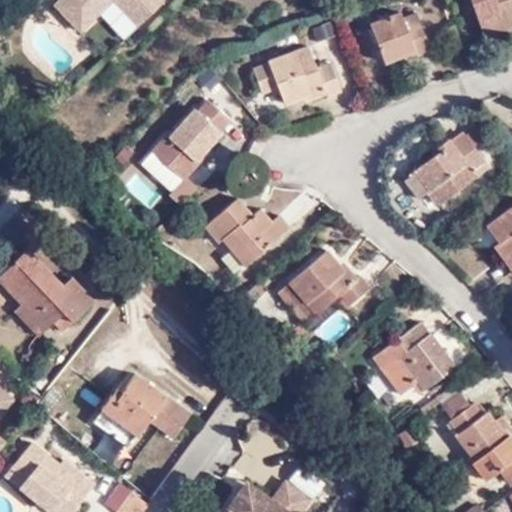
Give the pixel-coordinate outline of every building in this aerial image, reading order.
[(116,1),(140,26),(164,5),(168,2),(165,0),(62,0),(58,5),(83,33),(116,1)] [(511,0),(474,0),(488,39),(509,32),(507,24),(511,21),(511,0)] [(434,50),(425,22),(410,27),(407,19),(405,12),(375,23),(389,61),(412,54),(414,58),(434,50)] [(410,27),(425,22),(422,13),(407,19),(410,27)] [(317,22),(302,27),(307,41),(322,36),(317,22)] [(27,48),(64,74),(77,56),(40,30),(27,48)] [(333,96),(346,91),(339,63),(324,68),(317,51),(263,67),(271,94),(287,89),(289,97),(316,87),(318,94),(332,91),(333,96)] [(222,125),(231,115),(215,99),(205,110),(203,108),(180,132),(177,130),(160,147),(191,177),(212,156),(206,150),(226,129),(222,125)] [(422,200),(475,156),(451,129),(435,140),(429,134),(416,143),(422,151),(391,174),(406,196),(413,189),(422,200)] [(223,196),(218,201),(231,217),(237,212),(223,196)] [(499,270),(511,260),(511,202),(508,197),(476,222),(482,231),(475,238),(499,270)] [(208,235),(218,248),(229,262),(231,265),(275,232),(262,215),(256,220),(245,207),(237,212),(231,217),(218,201),(189,223),(203,239),(208,235)] [(148,221),(135,230),(146,242),(158,232),(148,221)] [(0,284),(11,297),(35,328),(53,314),(59,322),(82,305),(59,276),(48,283),(21,248),(0,264),(0,284)] [(229,262),(218,248),(206,255),(218,269),(229,262)] [(275,282),(302,314),(321,297),(333,309),(359,286),(347,274),(345,276),(330,260),(327,263),(314,248),(275,282)] [(292,323),(302,314),(275,282),(264,291),(292,323)] [(25,335),(35,328),(11,297),(1,305),(25,335)] [(415,391),(449,366),(438,352),(433,356),(417,336),(423,332),(414,318),(365,355),(392,394),(409,383),(415,391)] [(102,409),(139,436),(150,420),(175,438),(194,412),(141,372),(125,392),(118,387),(102,409)] [(0,452),(7,444),(0,437),(0,412),(12,397),(0,388),(0,452)] [(413,414),(442,393),(438,388),(410,407),(413,414)] [(431,402),(442,418),(461,405),(450,388),(431,402)] [(475,481),(488,472),(511,455),(511,454),(511,450),(501,434),(496,438),(478,410),(473,414),(465,402),(461,405),(442,418),(441,419),(448,432),(446,434),(465,462),(463,465),(475,481)] [(129,448),(139,436),(102,409),(94,421),(129,448)] [(47,511),(74,511),(95,488),(64,461),(59,467),(32,445),(6,476),(47,511)] [(511,455),(488,472),(498,486),(511,476),(511,455)] [(254,496),(262,486),(253,479),(246,490),(254,496)] [(229,511),(306,511),(317,497),(291,480),(279,498),(262,486),(254,496),(246,490),(229,511)] [(511,484),(497,495),(509,511),(511,510),(511,484)] [(118,511),(146,511),(151,505),(133,493),(118,511)] [(452,511),(472,511),(480,507),(474,497),(452,511)]
